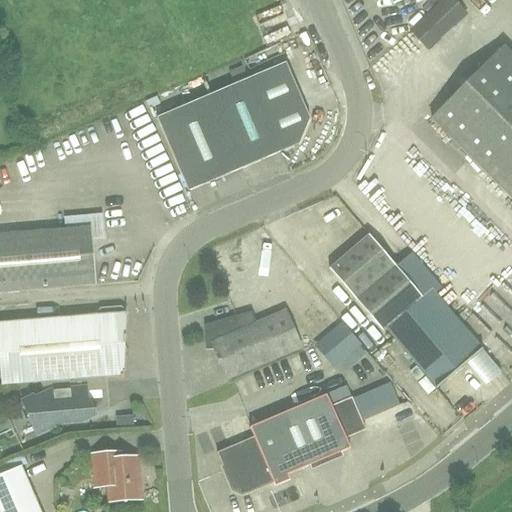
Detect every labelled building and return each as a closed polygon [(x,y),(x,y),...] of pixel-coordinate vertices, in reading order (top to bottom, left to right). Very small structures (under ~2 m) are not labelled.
[(511,64),(499,52),(431,120),(511,200),(511,64)] [(299,145),(310,120),(286,64),(157,119),(188,192),(299,145)] [(171,190),(163,194),(174,216),(190,208),(174,178),(167,181),(171,190)] [(104,239),(102,215),(64,218),(65,230),(0,235),(0,293),(96,286),(92,240),(104,239)] [(369,235),(329,269),(382,332),(385,329),(436,389),(467,363),(415,303),(421,298),(369,235)] [(415,303),(467,363),(473,358),(483,350),(431,290),(421,298),(415,303)] [(40,382),(102,377),(120,376),(119,379),(123,379),(127,311),(125,311),(125,314),(120,310),(102,311),(97,317),(0,324),(0,365),(2,385),(40,382)] [(227,380),(301,349),(285,312),(256,324),(252,313),(222,325),(204,326),(206,351),(215,350),(227,380)] [(336,367),(357,349),(339,327),(318,345),(332,361),(336,367)] [(86,401),(85,401),(84,392),(103,390),(102,377),(40,382),(46,395),(34,401),(32,399),(17,406),(25,422),(32,419),(38,434),(66,421),(67,423),(81,422),(93,416),(86,401)] [(283,478),(345,452),(350,449),(346,440),(365,431),(352,398),(331,407),(326,396),(250,428),(254,438),(217,454),(233,491),(242,495),(272,482),(275,488),(285,483),(283,478)] [(0,441),(15,439),(12,419),(0,420),(0,441)] [(110,502),(140,500),(136,458),(120,459),(120,454),(93,456),(96,489),(109,488),(110,502)] [(39,511),(21,467),(0,475),(0,511),(39,511)]
